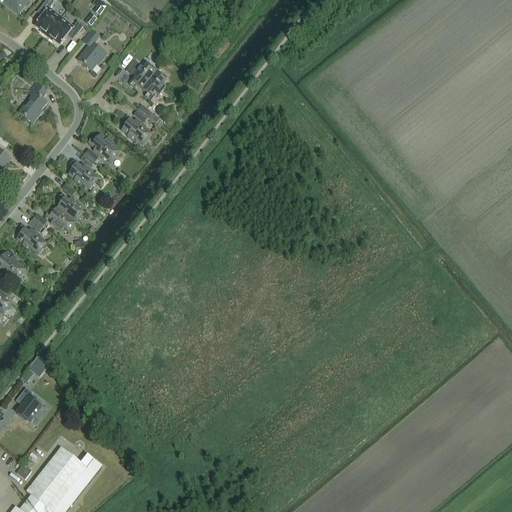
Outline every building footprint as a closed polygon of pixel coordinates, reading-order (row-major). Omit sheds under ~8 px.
[(8,0),(5,4),(18,15),(29,2),(26,0),(8,0)] [(47,38),(61,20),(49,11),(54,5),(48,0),(40,10),(46,15),(36,27),(42,32),(42,33),(47,38)] [(98,0),(93,6),(97,9),(94,13),(100,17),(108,8),(98,0)] [(92,16),(86,23),(92,28),(98,20),(92,16)] [(61,20),(47,38),(53,42),(54,41),(60,47),(70,34),(76,38),(84,28),(78,23),(73,30),(61,20)] [(97,66),(98,67),(107,57),(94,46),(100,39),(91,32),(83,43),(89,48),(78,62),(92,73),(97,66)] [(131,76),(140,65),(134,61),(126,72),(131,76)] [(142,91),(157,72),(148,65),(144,70),(140,67),(132,77),(135,79),(129,86),(134,90),(137,87),(142,91)] [(157,72),(142,91),(148,95),(145,98),(150,103),(156,96),(158,97),(166,88),(163,85),(167,80),(157,72)] [(38,119),(37,118),(47,105),(42,100),(47,94),(36,85),(28,95),(32,98),(19,115),(33,126),(38,119)] [(139,110),(156,124),(160,120),(143,106),(139,110)] [(138,112),(134,116),(145,125),(148,121),(138,112)] [(145,130),(146,129),(136,121),(134,123),(127,118),(123,123),(127,126),(121,132),(128,137),(127,138),(134,144),(136,142),(143,147),(152,136),(145,130)] [(93,152),(103,160),(104,159),(111,164),(120,153),(113,148),(115,146),(108,140),(107,141),(101,136),(96,142),(92,140),(88,145),(95,150),(93,152)] [(89,150),(85,155),(96,164),(99,159),(89,150)] [(0,172),(10,161),(0,153),(0,172)] [(85,156),(81,160),(92,168),(95,164),(85,156)] [(75,181),(74,182),(81,188),(83,186),(90,191),(99,180),(92,175),(93,173),(83,165),(81,168),(74,162),(70,167),(73,170),(68,176),(75,181)] [(66,185),(63,189),(73,198),(76,194),(66,185)] [(62,204),(57,209),(76,224),(84,215),(78,211),(81,207),(71,199),(69,202),(62,196),(58,201),(62,204)] [(76,224),(57,209),(53,215),(50,212),(46,217),(53,223),(51,225),(61,233),(63,230),(68,234),(76,224)] [(37,215),(33,220),(43,229),(48,224),(37,215)] [(33,221),(29,225),(39,234),(43,230),(33,221)] [(22,227),(18,232),(22,235),(16,241),(23,246),(22,247),(29,253),(31,251),(38,256),(47,245),(40,240),(41,238),(31,230),(29,232),(22,227)] [(10,277),(17,282),(26,271),(19,266),(21,264),(13,258),(13,259),(6,254),(1,260),(0,258),(0,267),(1,268),(0,269),(0,271),(9,278),(10,277)] [(0,313),(3,316),(11,306),(5,302),(8,299),(0,292),(0,313)] [(37,359),(28,371),(39,380),(40,379),(48,368),(37,359)] [(27,375),(22,381),(26,384),(27,384),(31,379),(27,375)] [(26,390),(16,403),(23,408),(17,415),(25,421),(26,419),(31,423),(42,409),(45,405),(33,396),(26,390)] [(32,487),(27,494),(34,500),(28,508),(33,511),(67,511),(102,468),(87,456),(80,465),(61,450),(32,487)] [(21,478),(28,469),(23,466),(17,475),(21,478)] [(28,469),(21,478),(25,481),(32,472),(28,469)]
